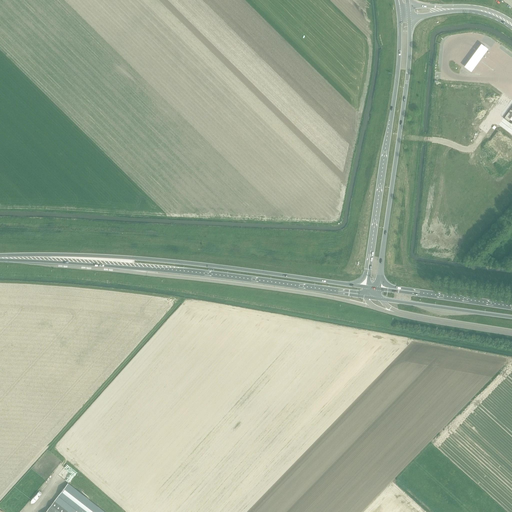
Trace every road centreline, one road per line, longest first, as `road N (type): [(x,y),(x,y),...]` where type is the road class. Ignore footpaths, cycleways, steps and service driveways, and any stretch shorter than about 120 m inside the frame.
road 1 (track): [(0,207),(334,217),(369,83),(365,0)]
road 2 (track): [(0,274),(144,285),(511,350)]
road 3 (trunk): [(367,287),(142,258),(0,256)]
road 4 (trunk): [(0,260),(199,273),(366,297)]
road 5 (primary): [(399,14),(367,287)]
road 6 (primary): [(378,288),(409,18)]
road 7 (trunk): [(511,308),(378,288)]
road 8 (trunk): [(381,299),(511,317)]
